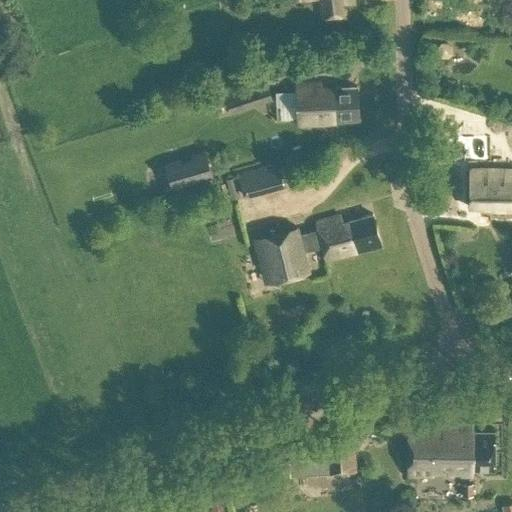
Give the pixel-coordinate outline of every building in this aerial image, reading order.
[(302,0),(302,2),(316,0),(319,0),(321,22),(347,19),(346,7),(344,7),(343,0),(302,0)] [(334,117),(358,117),(357,84),(321,86),(320,79),(295,81),(298,122),(333,121),(334,117)] [(265,80),(224,93),(230,110),(270,97),(265,80)] [(459,130),(459,137),(466,137),(466,152),(488,152),(488,137),(488,130),(466,130),(459,130)] [(192,162),(182,165),(180,160),(165,165),(173,190),(213,177),(205,153),(190,157),(192,162)] [(280,161),(238,173),(244,198),(287,186),(280,161)] [(511,161),(469,161),(468,206),(480,206),(480,212),(492,213),(492,216),(511,217),(511,161)] [(234,175),(226,177),(231,197),(239,195),(234,175)] [(315,219),(318,229),(299,234),(297,225),(254,236),(265,281),(308,270),(303,249),(322,244),(325,259),(382,245),(374,212),(342,220),(340,212),(315,219)] [(303,301),(287,304),(289,314),(305,310),(303,301)] [(494,468),(494,429),(472,429),(471,423),(406,422),(408,474),(473,474),(473,468),(494,468)] [(324,454),(310,455),(311,472),(325,470),(355,468),(352,431),(323,435),(324,454)] [(472,480),(462,480),(462,493),(472,493),(472,480)] [(511,511),(511,499),(502,502),(504,511),(511,511)]
